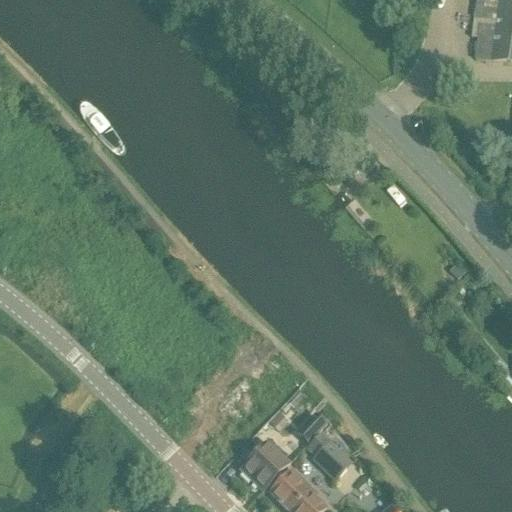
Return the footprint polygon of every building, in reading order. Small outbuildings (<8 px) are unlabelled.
[(511,0),(478,0),(473,40),(479,41),(476,62),(511,66),(511,0)] [(304,135),(314,124),(306,117),(297,128),(304,135)] [(458,267),(450,275),(458,283),(466,275),(458,267)] [(476,272),(468,280),(475,287),(483,279),(476,272)] [(278,415),(269,425),(274,431),(284,420),(278,415)] [(308,448),(326,429),(314,418),(296,437),(308,448)] [(334,484),(351,467),(321,437),(307,451),(315,459),(312,462),(334,484)] [(262,496),(289,467),(266,445),(239,474),(262,496)] [(269,496),(285,511),(323,511),(313,502),(316,498),(291,474),(269,496)]
